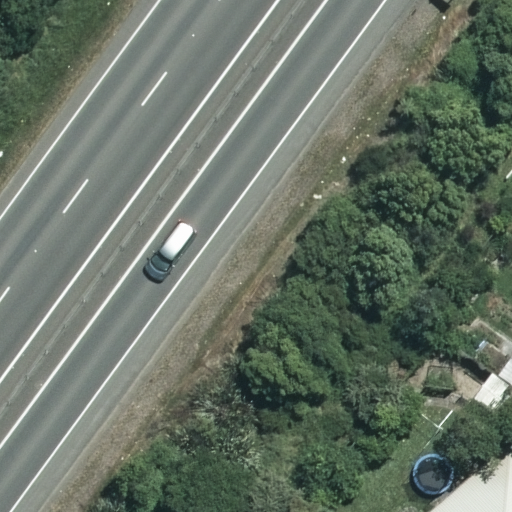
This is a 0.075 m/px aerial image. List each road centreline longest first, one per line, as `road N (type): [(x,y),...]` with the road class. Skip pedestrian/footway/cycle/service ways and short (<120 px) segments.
road 1 (trunk): [(354,0),(0,483)]
road 2 (trunk): [(0,298),(219,0)]
